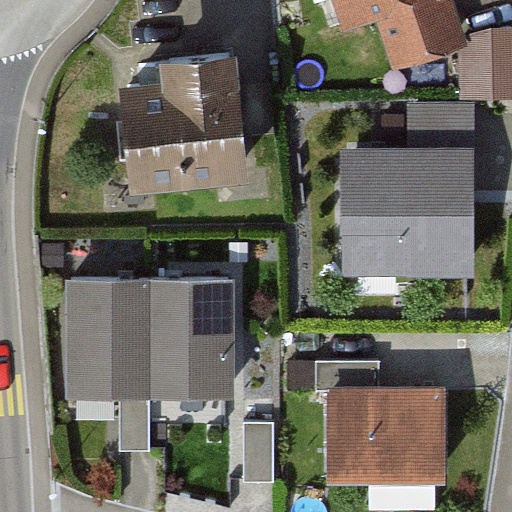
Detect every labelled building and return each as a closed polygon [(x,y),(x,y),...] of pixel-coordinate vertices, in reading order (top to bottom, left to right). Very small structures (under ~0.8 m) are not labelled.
[(341,0),(342,3),(351,0),(383,0),(395,39),(459,21),(453,0),(341,0)] [(511,81),(511,23),(472,24),(473,82),(511,81)] [(126,57),(130,148),(260,142),(255,26),(164,30),(166,55),(126,57)] [(352,125),(355,241),(483,238),(480,121),(352,125)] [(69,367),(155,369),(157,260),(72,258),(69,367)] [(155,369),(240,371),(242,262),(157,260),(155,369)] [(332,365),(331,440),(450,440),(450,366),(332,365)] [(153,381),(124,381),(124,446),(153,446),(153,381)] [(277,410),(245,411),(247,479),(279,478),(277,410)]
